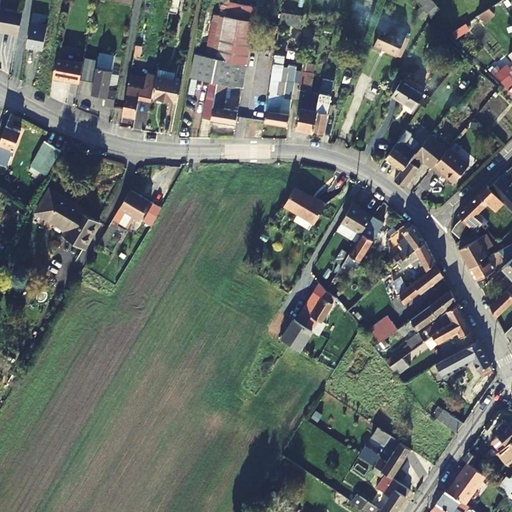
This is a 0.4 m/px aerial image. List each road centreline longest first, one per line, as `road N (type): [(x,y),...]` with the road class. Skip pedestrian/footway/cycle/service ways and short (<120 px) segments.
road 1 (tertiary): [(433,227),(351,161),(133,150),(84,134),(0,87)]
road 2 (residential): [(510,370),(414,511)]
road 3 (tertiary): [(510,370),(433,227)]
